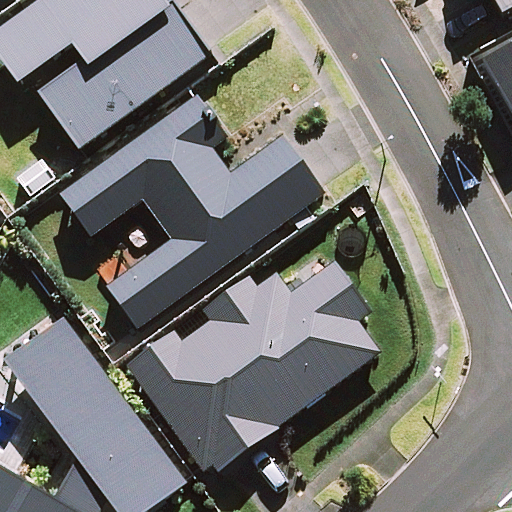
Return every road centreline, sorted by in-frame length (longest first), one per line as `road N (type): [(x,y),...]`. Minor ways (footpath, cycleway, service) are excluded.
road 1 (residential): [(511,312),(341,0)]
road 2 (residential): [(511,417),(410,511)]
